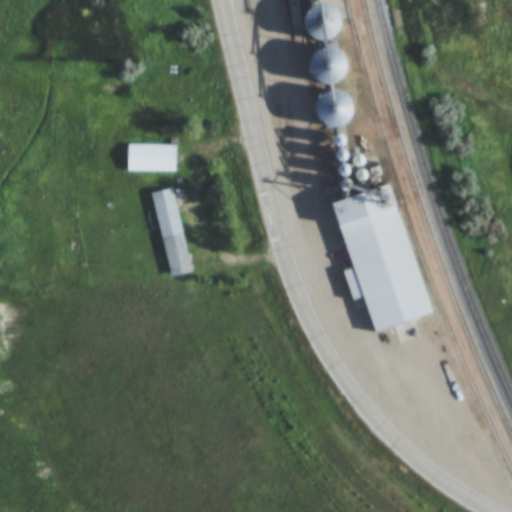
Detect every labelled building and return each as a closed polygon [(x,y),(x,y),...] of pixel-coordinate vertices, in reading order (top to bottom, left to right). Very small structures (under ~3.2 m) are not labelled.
[(377,0),(351,0),(351,23),(377,23),(377,0)] [(315,40),(336,40),(336,6),(315,6),(315,40)] [(128,171),(175,171),(175,144),(128,144),(128,171)] [(169,277),(191,272),(173,188),(152,193),(169,277)] [(431,315),(398,206),(339,224),(352,270),(344,272),(356,310),(365,307),(373,333),(431,315)]
